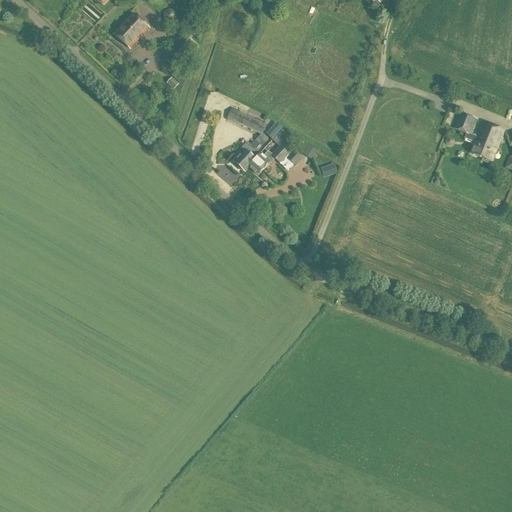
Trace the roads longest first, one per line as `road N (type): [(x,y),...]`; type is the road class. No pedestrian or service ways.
road 1 (unclassified): [(511,356),(289,264),(15,0)]
road 2 (unknown): [(303,272),(379,76),(503,119)]
